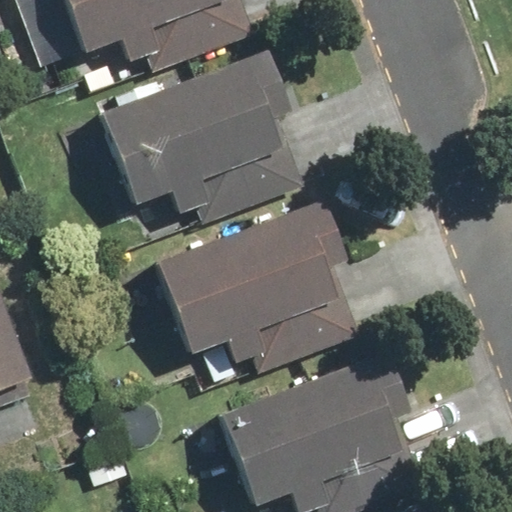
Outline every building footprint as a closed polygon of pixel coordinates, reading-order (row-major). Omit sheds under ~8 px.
[(261,0),(72,0),(92,60),(130,47),(137,67),(149,63),(156,83),(276,41),(261,0)] [(296,204),(283,163),(255,71),(100,118),(129,210),(165,200),(170,217),(193,210),(200,233),(296,204)] [(358,351),(345,307),(316,212),(156,260),(187,362),(220,352),(226,373),(248,366),(253,382),(358,351)] [(0,404),(49,387),(2,254),(0,254),(0,474),(4,473),(0,460),(0,404)] [(393,424),(410,418),(390,359),(218,416),(249,511),(265,511),(289,504),(291,511),(328,511),(335,510),(326,482),(404,456),(393,424)] [(428,511),(423,500),(397,511),(428,511)]
